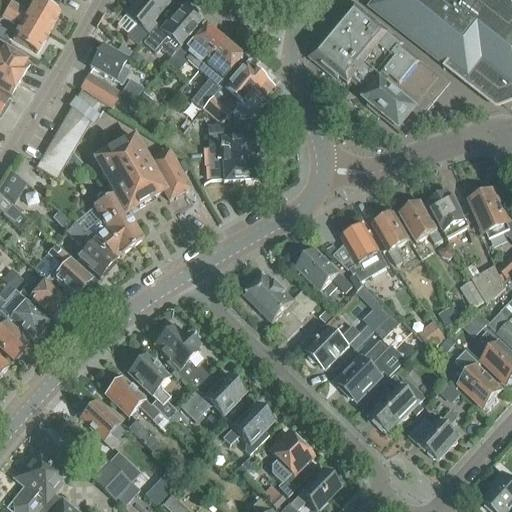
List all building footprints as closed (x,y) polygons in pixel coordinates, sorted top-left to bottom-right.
[(137,50),(147,36),(155,27),(152,25),(170,4),(165,0),(140,0),(125,18),(137,27),(126,40),(137,50)] [(449,62),(499,102),(511,96),(511,0),(385,0),(380,8),(449,62)] [(24,21),(48,35),(60,15),(35,1),(24,21)] [(6,11),(17,17),(21,10),(10,3),(6,11)] [(356,10),(314,58),(347,87),(352,81),(364,66),(387,38),(388,37),(356,10)] [(17,17),(6,11),(1,18),(13,25),(17,17)] [(200,25),(183,11),(173,23),(170,21),(159,34),(156,31),(143,47),(156,58),(160,53),(170,61),(179,50),(200,25)] [(36,55),(48,35),(24,21),(12,41),(36,55)] [(205,29),(185,51),(182,48),(168,65),(178,73),(187,62),(198,72),(203,67),(222,44),(205,29)] [(387,38),(364,66),(383,81),(381,83),(415,111),(441,83),(387,38)] [(0,74),(19,86),(30,67),(5,52),(7,49),(0,44),(0,74)] [(222,44),(203,67),(198,72),(208,81),(197,95),(201,98),(193,107),(200,113),(202,110),(221,88),(225,92),(232,83),(225,77),(240,59),(222,44)] [(120,57),(102,47),(90,69),(122,87),(127,78),(119,73),(127,61),(120,57)] [(122,47),(116,54),(120,57),(127,61),(131,55),(122,47)] [(134,55),(130,60),(139,69),(144,64),(134,55)] [(399,129),(415,111),(381,83),(383,81),(364,66),(352,81),(363,90),(359,96),(370,105),(367,109),(379,119),(383,115),(399,129)] [(229,110),(236,101),(245,109),(257,94),(263,99),(271,89),(245,68),(232,83),(225,92),(221,88),(202,110),(221,126),(233,113),(229,110)] [(19,86),(0,74),(0,98),(9,104),(19,86)] [(81,90),(112,110),(120,98),(89,78),(81,90)] [(130,81),(121,95),(134,104),(144,90),(130,81)] [(81,93),(69,113),(91,126),(103,107),(81,93)] [(0,118),(9,104),(0,98),(0,118)] [(148,115),(156,119),(161,113),(154,107),(148,115)] [(69,113),(63,123),(85,137),(91,126),(69,113)] [(63,123),(56,133),(79,147),(85,137),(63,123)] [(230,138),(244,137),(243,125),(230,126),(230,129),(230,138)] [(230,138),(230,129),(211,130),(214,183),(223,183),(223,185),(258,183),(256,140),(231,142),(230,138)] [(56,133),(50,143),(72,157),(73,157),(79,147),(56,133)] [(126,216),(126,215),(164,194),(169,203),(189,191),(168,154),(148,165),(133,139),(95,161),(114,196),(126,216)] [(50,143),(44,154),(66,167),(72,157),(50,143)] [(44,154),(37,164),(60,178),(65,169),(66,167),(44,154)] [(66,167),(65,169),(74,173),(84,168),(73,157),(72,157),(66,167)] [(37,164),(34,170),(50,180),(60,178),(37,164)] [(26,186),(11,173),(0,190),(0,199),(11,210),(26,186)] [(91,241),(93,243),(116,262),(142,242),(126,216),(114,196),(107,200),(107,198),(104,196),(100,195),(95,198),(93,201),(94,205),(95,207),(94,207),(103,223),(85,236),(91,241)] [(506,225),(507,225),(494,195),(472,205),(484,235),(486,234),(490,241),(504,235),(511,240),(511,241),(511,230),(509,233),(506,225)] [(38,207),(35,196),(24,198),(27,210),(38,207)] [(429,208),(448,242),(468,230),(464,223),(466,223),(450,196),(429,208)] [(1,216),(18,232),(26,223),(0,201),(0,213),(1,215),(1,216)] [(401,218),(417,245),(429,238),(434,247),(442,242),(422,206),(401,218)] [(86,253),(78,262),(99,281),(115,262),(93,243),(91,241),(85,236),(74,226),(59,213),(51,221),(65,236),(86,253)] [(374,228),(397,268),(405,263),(397,249),(409,242),(394,216),(374,228)] [(345,248),(334,259),(349,274),(354,271),(363,288),(374,282),(390,272),(380,255),(364,228),(361,230),(357,228),(340,238),(341,242),(345,248)] [(53,282),(75,301),(93,280),(76,265),(70,261),(62,254),(55,248),(41,264),(45,268),(38,276),(49,286),(53,282)] [(439,254),(443,259),(450,261),(455,258),(449,248),(439,254)] [(332,282),(345,295),(351,289),(314,252),(296,269),(321,294),(332,282)] [(511,277),(511,259),(497,273),(496,272),(502,285),(503,286),(507,282),(511,277)] [(505,292),(504,291),(503,286),(502,285),(496,272),(495,268),(471,282),(487,309),(505,292)] [(2,281),(5,284),(14,292),(23,281),(11,271),(2,281)] [(302,327),(300,325),(318,307),(303,292),(293,303),(267,277),(246,298),(273,325),(273,327),(288,342),(302,327)] [(356,278),(350,281),(357,294),(362,289),(356,278)] [(21,293),(55,323),(70,306),(40,279),(32,289),(28,286),(21,293)] [(485,308),(469,281),(458,288),(474,315),(485,308)] [(48,325),(26,305),(27,304),(23,301),(11,314),(0,304),(0,317),(8,325),(11,322),(33,342),(48,325)] [(364,322),(376,333),(392,317),(390,316),(388,318),(378,308),(364,322)] [(448,329),(457,324),(449,311),(441,316),(448,329)] [(489,328),(497,336),(510,323),(501,315),(489,328)] [(28,344),(8,325),(0,317),(0,351),(12,362),(28,344)] [(392,317),(376,333),(383,341),(400,325),(392,317)] [(511,319),(510,323),(497,336),(511,350),(511,319)] [(161,342),(156,348),(164,355),(162,357),(178,373),(175,376),(194,396),(198,392),(209,381),(199,372),(198,373),(189,364),(201,351),(187,337),(184,340),(172,328),(160,341),(161,342)] [(330,331),(307,354),(324,371),(360,336),(352,328),(340,340),(330,331)] [(481,363),(506,387),(508,385),(510,387),(511,384),(511,357),(488,334),(480,342),(491,353),(481,363)] [(449,341),(443,347),(449,353),(455,347),(449,341)] [(381,378),(384,375),(389,380),(407,362),(392,348),(388,352),(379,344),(338,385),(356,403),(381,378)] [(128,377),(155,403),(151,407),(154,410),(168,423),(176,415),(177,413),(167,403),(170,400),(162,393),(162,388),(169,380),(147,358),(128,377)] [(457,366),(469,376),(458,387),(483,410),(485,408),(488,410),(495,402),(493,400),(501,392),(465,358),(457,366)] [(393,377),(386,385),(392,390),(399,383),(393,377)] [(122,379),(120,381),(104,398),(128,420),(138,410),(146,418),(154,410),(151,407),(122,379)] [(196,426),(202,420),(212,409),(223,419),(224,419),(228,423),(245,406),(241,401),(244,398),(226,380),(206,400),(198,392),(194,396),(181,410),(196,426)] [(383,406),(371,419),(378,426),(378,427),(378,430),(383,434),(385,434),(386,434),(387,436),(402,421),(405,421),(408,418),(408,415),(410,413),(415,419),(423,411),(417,405),(422,400),(405,384),(392,397),(388,393),(379,402),(383,406)] [(441,397),(452,407),(461,397),(449,387),(441,397)] [(110,439),(120,428),(96,406),(80,423),(113,455),(119,448),(110,439)] [(239,440),(246,446),(245,448),(245,454),(251,459),(271,439),(265,434),(274,425),(255,407),(222,442),(230,450),(239,440)] [(410,437),(420,446),(438,463),(460,439),(449,429),(458,419),(451,412),(435,430),(425,421),(410,437)] [(172,427),(180,419),(176,415),(168,423),(172,427)] [(135,422),(127,432),(154,457),(162,448),(135,422)] [(274,478),(283,486),(279,489),(290,500),(315,473),(309,467),(312,463),(310,461),(312,459),(289,438),(287,440),(285,438),(279,444),(281,446),(270,457),(276,462),(272,467),(272,475),(274,478)] [(210,446),(202,455),(209,461),(217,453),(210,446)] [(75,511),(62,502),(60,505),(53,499),(63,487),(61,485),(69,475),(38,450),(13,482),(24,491),(12,505),(12,511),(75,511)] [(118,454),(109,464),(132,485),(140,475),(118,454)] [(140,492),(132,485),(109,464),(99,455),(84,471),(94,480),(92,482),(114,503),(116,501),(125,509),(140,492)] [(289,508),(293,511),(299,511),(306,505),(312,511),(319,511),(342,488),(335,481),(333,483),(322,474),(289,508)] [(484,504),(492,511),(509,511),(511,510),(511,484),(502,475),(491,487),(496,491),(484,504)] [(277,511),(285,505),(272,492),(263,501),(274,511),(277,511)] [(186,511),(171,498),(162,507),(167,511),(186,511)]
